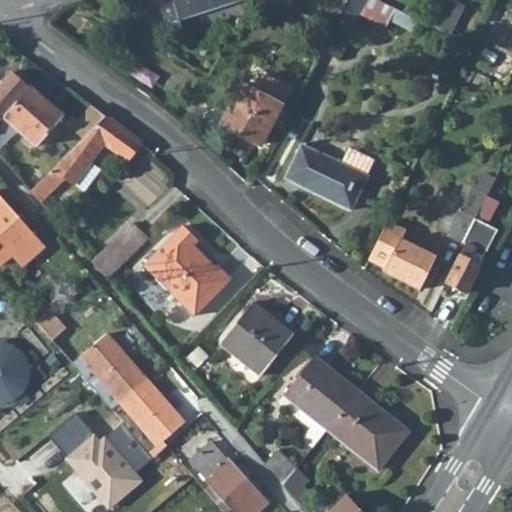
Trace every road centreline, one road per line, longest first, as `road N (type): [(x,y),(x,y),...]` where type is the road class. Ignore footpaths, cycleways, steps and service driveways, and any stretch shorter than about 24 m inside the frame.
road 1 (residential): [(0,4),(152,126),(289,259),(492,404)]
road 2 (secondary): [(492,404),(421,511)]
